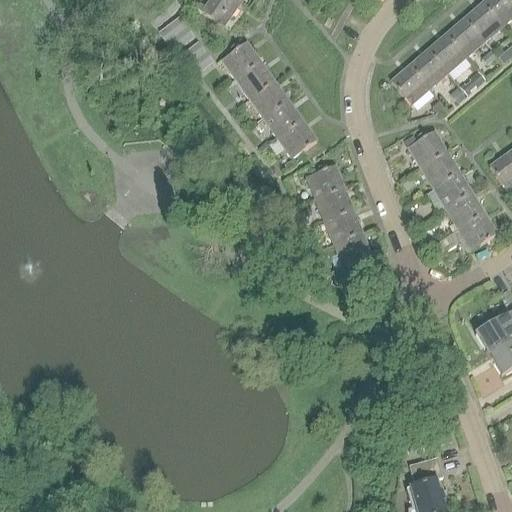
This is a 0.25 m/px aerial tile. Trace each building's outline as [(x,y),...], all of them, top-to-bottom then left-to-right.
[(240,5),(232,0),(211,0),(201,16),(223,31),(240,5)] [(488,0),(482,5),(503,28),(511,20),(511,4),(508,0),(488,0)] [(171,2),(147,23),(156,32),(180,11),(171,2)] [(482,5),(464,21),(484,45),(503,28),(482,5)] [(467,60),(484,45),(464,21),(446,36),(467,60)] [(193,41),(179,22),(160,36),(174,56),(193,41)] [(446,36),(427,53),(447,77),(467,60),(446,36)] [(234,83),(259,65),(245,46),(220,64),(234,83)] [(198,47),(179,62),(193,80),(212,65),(198,47)] [(429,92),(447,77),(427,53),(409,69),(429,92)] [(491,53),(481,61),(487,68),(497,60),(491,53)] [(248,103),(273,85),(259,65),(234,83),(235,84),(227,90),(232,97),(240,91),(248,103)] [(429,92),(409,69),(391,85),(411,108),(429,92)] [(463,87),(459,91),(466,99),(471,96),(469,94),(474,90),(476,91),(485,83),(477,75),(468,83),(470,84),(464,89),(463,87)] [(287,105),(273,85),(248,103),(262,123),(287,105)] [(457,92),(449,98),(457,107),(465,101),(457,92)] [(439,104),(432,110),(437,117),(445,111),(439,104)] [(301,125),(287,105),(262,123),(276,143),(301,125)] [(301,125),(276,143),(291,163),(316,145),(301,125)] [(417,145),(413,138),(404,144),(409,150),(407,152),(419,172),(446,155),(433,135),(417,145)] [(419,172),(433,194),(459,178),(446,155),(419,172)] [(511,191),(511,157),(510,155),(489,170),(507,196),(511,191)] [(306,182),(315,204),(343,192),(334,170),(327,173),(325,168),(318,171),(319,176),(306,182)] [(459,178),(433,194),(445,213),(472,197),(459,178)] [(411,182),(401,188),(406,195),(416,189),(411,182)] [(343,192),(315,204),(323,224),(352,213),(343,192)] [(445,213),(458,233),(484,217),(472,197),(445,213)] [(323,224),(334,251),(362,239),(352,213),(323,224)] [(497,238),(484,217),(458,233),(471,255),(497,238)] [(332,275),(337,288),(358,279),(353,267),(371,260),(362,239),(334,251),(342,271),(332,275)] [(318,245),(306,250),(310,258),(322,253),(318,245)] [(498,323),(492,313),(481,319),(487,329),(498,323)] [(475,337),(488,359),(511,344),(511,314),(487,329),(475,337)] [(511,344),(488,359),(501,381),(511,374),(511,344)] [(416,388),(393,394),(397,408),(420,402),(416,388)] [(448,435),(438,438),(441,448),(451,445),(448,435)] [(418,488),(405,492),(410,511),(443,511),(441,504),(443,504),(440,493),(438,494),(435,483),(442,481),(436,461),(412,468),(418,488)]
